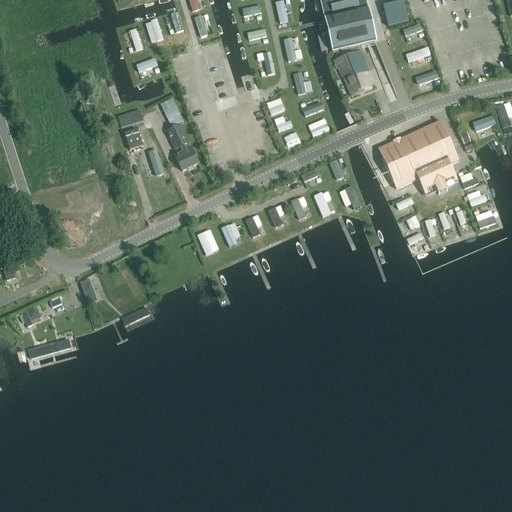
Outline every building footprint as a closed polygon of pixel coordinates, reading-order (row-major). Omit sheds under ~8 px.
[(194,0),(185,0),(187,14),(196,13),(194,0)] [(319,0),(332,53),(375,43),(364,0),(319,0)] [(280,4),(273,6),(277,22),(284,20),(280,4)] [(238,13),(239,20),(257,16),(256,9),(238,13)] [(165,32),(166,36),(176,33),(172,16),(167,17),(171,30),(165,32)] [(196,41),(202,39),(196,19),(191,21),(196,41)] [(406,21),(392,26),(394,32),(408,28),(406,21)] [(154,22),(142,25),(148,45),(160,42),(154,22)] [(126,33),(132,53),(139,51),(133,31),(126,33)] [(391,37),(382,41),(390,60),(398,56),(391,37)] [(415,39),(401,44),(405,56),(420,51),(415,39)] [(263,42),(247,46),(249,52),(265,48),(263,42)] [(280,55),(297,51),(295,44),(278,49),(280,55)] [(361,52),(334,62),(335,67),(337,68),(344,82),(351,99),(372,91),(364,74),(368,72),(361,52)] [(419,66),(421,70),(427,67),(423,57),(407,63),(410,69),(419,66)] [(264,75),(271,73),(267,58),(261,59),(264,75)] [(284,70),(286,76),(302,71),(300,65),(284,70)] [(430,77),(418,80),(420,91),(433,88),(430,77)] [(295,97),(311,91),(308,85),(293,90),(295,97)] [(263,105),(268,118),(284,112),(282,106),(273,109),(271,102),(263,105)] [(504,105),(495,108),(503,131),(511,128),(504,105)] [(304,116),(316,112),(314,106),(302,110),(304,116)] [(163,112),(171,129),(182,123),(174,107),(163,112)] [(139,112),(117,118),(121,130),(143,123),(139,112)] [(496,129),(492,118),(472,124),(475,136),(496,129)] [(274,134),(290,129),(288,123),(281,125),(279,119),(270,122),(274,134)] [(449,167),(458,163),(440,123),(378,151),(396,191),(417,181),(423,193),(427,191),(429,195),(436,192),(438,196),(447,192),(445,188),(452,185),(451,181),(455,179),(449,167)] [(321,126),(307,132),(309,138),(324,132),(321,126)] [(188,145),(180,127),(166,133),(175,151),(177,155),(174,157),(182,173),(198,165),(190,149),(188,145)] [(129,152),(143,148),(137,131),(124,135),(129,152)] [(463,145),(470,143),(466,133),(459,136),(463,145)] [(298,139),(282,144),(284,150),(300,145),(298,139)] [(162,175),(163,175),(156,152),(148,154),(155,177),(157,177),(158,177),(161,176),(162,175)] [(335,161),(323,167),(327,175),(339,169),(335,161)] [(313,171),(299,177),(302,183),(316,178),(313,171)] [(457,179),(459,186),(471,181),(468,175),(457,179)] [(336,193),(342,210),(353,207),(347,190),(336,193)] [(326,194),(319,197),(323,205),(329,203),(326,194)] [(485,206),(484,197),(478,198),(478,194),(465,196),(467,208),(485,206)] [(318,218),(323,216),(317,197),(313,198),(318,218)] [(301,199),(287,205),(295,222),(304,218),(300,210),(305,207),(301,199)] [(393,207),(395,213),(411,206),(409,200),(393,207)] [(274,229),(285,224),(278,208),(267,213),(274,229)] [(459,213),(453,215),(457,228),(464,225),(459,213)] [(475,225),(491,219),(489,213),(473,218),(475,225)] [(436,216),(440,233),(447,231),(443,215),(436,216)] [(255,218),(244,223),(252,239),(258,236),(255,230),(260,227),(255,218)] [(430,221),(420,224),(425,241),(435,238),(430,221)] [(492,222),(477,225),(478,230),(493,227),(492,222)] [(232,239),(237,237),(233,227),(221,232),(228,248),(235,245),(232,239)] [(211,256),(207,245),(211,243),(207,233),(194,237),(203,259),(211,256)] [(428,243),(432,249),(440,244),(437,238),(428,243)] [(58,298),(49,302),(52,309),(62,305),(58,298)] [(127,333),(154,320),(148,307),(121,321),(127,333)] [(25,354),(28,364),(73,353),(70,342),(25,354)]
